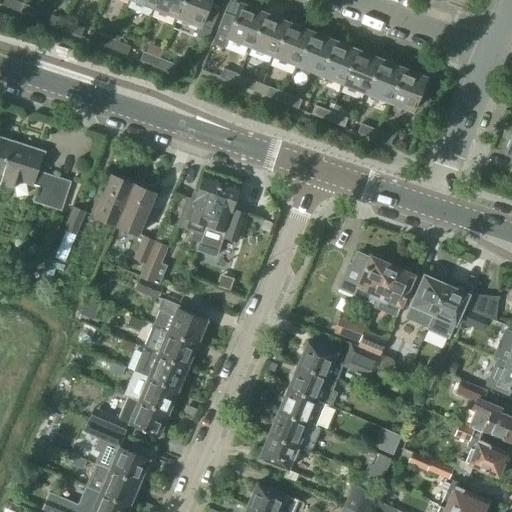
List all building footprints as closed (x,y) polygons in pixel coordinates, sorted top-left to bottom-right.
[(15,0),(4,0),(2,5),(19,12),(22,3),(15,0)] [(129,0),(153,9),(156,0),(129,0)] [(176,19),(183,0),(156,0),(153,9),(176,19)] [(183,0),(176,19),(199,28),(195,37),(206,41),(219,10),(208,6),(210,0),(183,0)] [(35,18),(38,10),(22,3),(19,12),(35,18)] [(212,44),(222,48),(226,38),(249,48),(263,13),(240,3),(234,16),(224,13),(212,44)] [(263,13),(249,48),(273,57),(287,22),(263,13)] [(52,14),(49,23),(64,30),(68,21),(52,14)] [(81,36),(85,28),(68,21),(64,30),(81,36)] [(287,22),(273,57),(296,67),(310,32),(287,22)] [(310,32),(296,67),(319,76),(333,41),(310,32)] [(98,33),(95,42),(109,48),(113,39),(98,33)] [(127,55),(131,46),(113,39),(109,48),(127,55)] [(333,41),(319,76),(342,85),(356,50),(333,41)] [(356,50),(342,85),(365,94),(379,59),(356,50)] [(144,51),(140,60),(157,67),(160,58),(144,51)] [(173,74),(176,65),(160,58),(157,67),(173,74)] [(388,103),(402,68),(379,59),(365,94),(388,103)] [(223,68),(219,77),(235,83),(238,74),(223,68)] [(402,68),(388,103),(412,113),(426,78),(402,68)] [(255,81),(238,74),(235,83),(252,90),(255,81)] [(269,86),(268,87),(265,95),(282,102),(286,93),(269,86)] [(302,99),(286,93),(282,102),(298,109),(298,108),(302,99)] [(315,105),(311,113),(328,120),(331,111),(315,105)] [(344,127),(348,118),(331,111),(328,120),(344,127)] [(361,123),(357,132),(373,139),(377,130),(361,123)] [(394,136),(377,130),(373,139),(390,145),(394,136)] [(15,180),(37,188),(33,201),(61,210),(70,181),(37,171),(42,153),(0,138),(0,185),(13,189),(15,180)] [(176,227),(192,232),(190,239),(200,243),(204,231),(203,231),(221,180),(203,173),(196,192),(192,191),(190,199),(186,198),(176,227)] [(119,180),(111,177),(94,217),(115,226),(134,181),(124,177),(119,180)] [(239,186),(221,180),(203,231),(204,231),(200,243),(200,246),(230,257),(239,232),(225,227),(239,186)] [(146,186),(134,181),(115,226),(138,235),(155,194),(147,191),(146,186)] [(73,209),(65,230),(53,257),(64,262),(76,234),(85,213),(73,209)] [(134,260),(143,263),(146,265),(155,243),(143,238),(134,260)] [(141,277),(140,278),(158,285),(159,284),(166,266),(161,263),(167,248),(155,243),(146,265),(141,277)] [(354,297),(366,302),(365,303),(374,307),(392,267),(370,257),(369,259),(357,253),(351,266),(348,265),(342,281),(358,288),(354,297)] [(414,277),(392,267),(374,307),(395,317),(399,307),(400,307),(414,277)] [(445,287),(424,277),(407,315),(409,320),(415,323),(421,320),(423,315),(432,319),(445,287)] [(140,278),(136,290),(158,299),(163,287),(158,285),(140,278)] [(441,319),(455,326),(468,297),(445,287),(432,319),(439,322),(441,319)] [(484,317),(485,310),(487,297),(474,295),(467,309),(484,317)] [(159,311),(153,326),(197,344),(207,321),(178,309),(179,307),(162,300),(157,311),(159,311)] [(143,322),(130,316),(126,325),(139,331),(143,322)] [(365,326),(339,317),(333,334),(358,343),(363,332),(365,326)] [(143,348),(188,367),(197,344),(153,326),(143,348)] [(358,343),(359,343),(357,346),(380,356),(386,341),(363,332),(358,343)] [(134,345),(122,340),(118,349),(130,354),(134,345)] [(337,353),(307,341),(297,365),(336,381),(342,366),(350,369),(351,364),(375,374),(383,357),(380,356),(357,346),(350,343),(345,356),(338,353),(337,353)] [(159,355),(149,378),(178,390),(188,367),(143,348),(143,349),(159,355)] [(429,359),(424,371),(435,376),(441,364),(429,359)] [(125,368),(112,362),(108,372),(121,377),(125,368)] [(511,365),(506,363),(496,385),(511,392),(511,365)] [(297,365),(287,388),(318,401),(330,406),(336,392),(332,390),(336,381),(297,365)] [(123,395),(128,397),(168,414),(178,390),(149,378),(134,371),(123,395)] [(480,401),(485,391),(457,379),(452,391),(475,401),(470,411),(474,412),(468,427),(467,428),(482,434),(511,446),(511,417),(500,412),(501,409),(480,401)] [(318,401),(287,388),(278,410),(309,423),(318,401)] [(118,419),(130,424),(129,426),(158,438),(168,414),(128,397),(118,419)] [(88,421),(110,430),(115,418),(92,409),(88,421)] [(278,410),(268,434),(298,447),(310,451),(320,427),(309,423),(278,410)] [(110,430),(88,421),(83,432),(105,441),(110,430)] [(459,423),(454,436),(468,442),(466,447),(470,449),(465,463),(457,459),(453,470),(469,477),(473,467),(497,478),(506,456),(489,448),(490,446),(479,441),(482,434),(467,428),(468,427),(459,423)] [(372,447),(393,455),(400,436),(380,428),(372,447)] [(258,457),(289,470),(298,447),(268,434),(258,457)] [(94,449),(99,452),(94,463),(107,468),(139,482),(149,458),(118,445),(117,447),(98,439),(94,449)] [(448,479),(453,469),(404,446),(399,458),(407,462),(427,471),(427,470),(445,478),(440,489),(446,491),(439,506),(453,511),(483,511),(488,501),(463,490),(466,485),(451,479),(448,479)] [(373,464),(368,463),(363,474),(381,482),(391,459),(378,453),(373,464)] [(73,455),(70,464),(83,469),(86,461),(73,455)] [(94,463),(85,486),(129,505),(139,482),(107,468),(94,463)] [(257,484),(247,508),(257,511),(293,511),(298,501),(257,484)] [(343,507),(354,511),(364,511),(372,493),(352,485),(343,507)] [(126,511),(129,505),(85,487),(78,504),(50,492),(42,509),(48,511),(126,511)]
